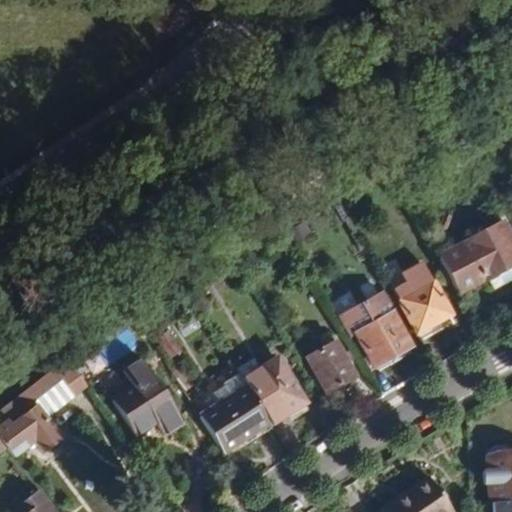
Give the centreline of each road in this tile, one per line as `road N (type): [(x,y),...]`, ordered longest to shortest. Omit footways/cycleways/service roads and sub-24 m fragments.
road 1 (unclassified): [(0,204),(310,0)]
road 2 (residential): [(511,354),(344,453),(269,511)]
